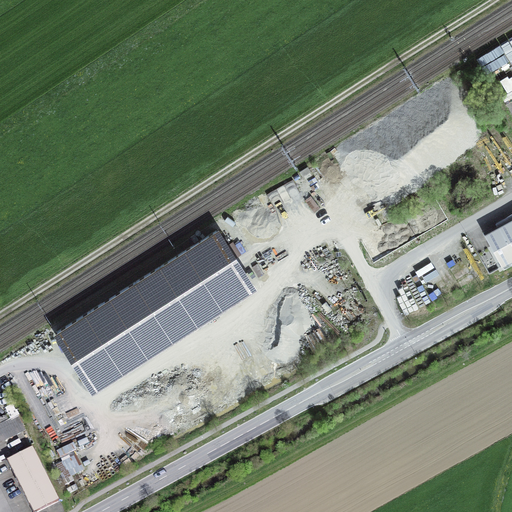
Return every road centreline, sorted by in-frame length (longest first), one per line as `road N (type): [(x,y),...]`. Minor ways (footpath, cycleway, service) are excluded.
road 1 (unknown): [(297,230),(188,264),(27,362),(85,397),(246,303),(273,276)]
road 2 (track): [(498,0),(0,317)]
road 3 (secondary): [(406,348),(104,511)]
road 4 (unclassified): [(406,348),(381,301),(382,279),(511,195)]
road 5 (secondary): [(511,288),(406,348)]
